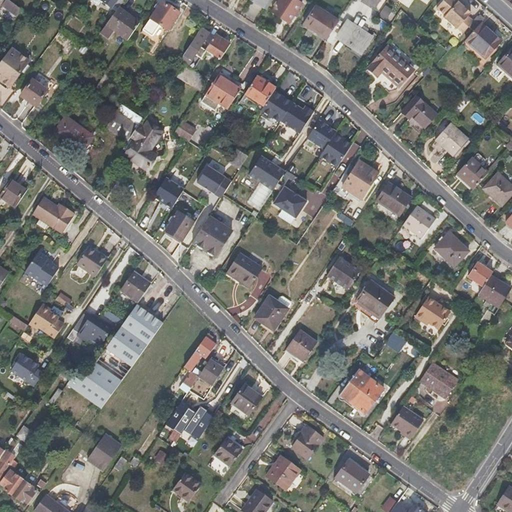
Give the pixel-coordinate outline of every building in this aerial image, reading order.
[(21,11),(5,0),(0,0),(0,10),(2,8),(16,18),(21,11)] [(125,0),(97,0),(111,9),(113,6),(118,9),(125,0)] [(254,0),(267,8),(271,0),(254,0)] [(289,22),(302,3),(297,0),(279,0),(272,11),(289,22)] [(363,0),(376,9),(381,0),(363,0)] [(469,18),(472,14),(458,3),(458,0),(446,0),(437,10),(446,17),(445,19),(459,29),(459,28),(465,33),(475,22),(469,18)] [(162,42),(179,15),(162,3),(144,30),(162,42)] [(327,38),(338,21),(315,5),(304,23),(327,38)] [(127,44),(140,24),(118,9),(100,34),(109,40),(114,35),(127,44)] [(384,23),(388,18),(380,13),(377,18),(384,23)] [(373,39),(347,22),(338,37),(363,53),(373,39)] [(503,42),(483,24),(468,40),(476,48),(478,46),(489,56),(503,42)] [(200,48),(209,34),(201,29),(184,56),(188,59),(192,61),(195,55),(200,48)] [(220,62),(230,47),(215,36),(205,52),(220,62)] [(396,92),(418,64),(389,42),(365,73),(389,93),(396,92)] [(200,59),(205,52),(200,48),(195,55),(200,59)] [(511,52),(499,67),(511,77),(511,52)] [(0,81),(9,89),(29,62),(20,55),(12,64),(5,59),(0,66),(0,81)] [(184,65),(188,59),(184,56),(180,62),(184,65)] [(206,81),(184,66),(177,79),(199,92),(206,81)] [(102,92),(111,79),(105,75),(97,88),(102,92)] [(222,118),(227,109),(239,90),(218,77),(200,105),(222,118)] [(274,92),(275,90),(256,77),(244,95),(264,108),(274,92)] [(36,109),(47,93),(30,81),(19,96),(36,109)] [(300,109),(274,92),(264,108),(261,112),(280,124),(281,123),(299,135),(313,113),(306,108),(303,112),(299,110),(300,109)] [(437,113),(417,95),(402,111),(411,119),(414,117),(425,127),(437,113)] [(138,126),(142,120),(121,105),(106,128),(127,143),(128,142),(129,139),(138,126)] [(94,137),(66,117),(54,133),(82,153),(94,137)] [(325,151),(335,136),(337,133),(319,121),(307,140),(325,151)] [(138,126),(129,139),(128,142),(127,143),(121,151),(127,155),(125,157),(146,171),(155,157),(149,152),(161,133),(147,124),(143,129),(138,126)] [(188,144),(195,132),(181,124),(174,135),(188,144)] [(454,155),(468,140),(451,124),(437,139),(454,155)] [(325,151),(320,158),(337,170),(352,147),(335,136),(325,151)] [(240,171),(249,158),(237,150),(230,160),(228,162),(240,171)] [(262,158),(250,176),(274,191),(285,173),(262,158)] [(474,191),(489,174),(472,159),(458,175),(474,191)] [(361,201),(378,175),(359,162),(342,188),(361,201)] [(221,198),(233,180),(206,163),(195,181),(221,198)] [(511,195),(511,186),(498,174),(484,190),(502,206),(511,195)] [(0,196),(15,207),(27,190),(10,178),(0,192),(0,196)] [(183,191),(166,180),(154,199),(172,210),(183,191)] [(401,217),(413,199),(389,184),(378,203),(401,217)] [(307,203),(285,188),(274,205),(295,220),(307,203)] [(44,232),(48,226),(61,235),(74,215),(58,205),(56,208),(42,199),(32,215),(38,220),(34,225),(44,232)] [(420,237),(433,217),(414,204),(401,224),(420,237)] [(340,213),(337,220),(351,226),(354,219),(340,213)] [(181,243),(193,224),(178,214),(166,233),(181,243)] [(215,259),(231,233),(209,219),(193,244),(215,259)] [(453,268),(469,252),(451,234),(435,250),(453,268)] [(95,277),(107,259),(106,259),(89,247),(77,265),(95,277)] [(52,263),(49,261),(47,260),(40,255),(43,250),(40,249),(24,274),(46,288),(58,270),(50,265),(52,263)] [(248,289),(250,287),(262,269),(239,254),(226,273),(248,289)] [(347,291),(360,273),(339,260),(327,278),(347,291)] [(483,287),(490,276),(492,273),(477,264),(469,277),(483,287)] [(0,286),(8,274),(0,268),(0,286)] [(138,304),(150,287),(132,274),(120,291),(138,304)] [(499,308),(511,290),(490,276),(483,287),(478,294),(499,308)] [(381,317),(394,297),(370,280),(356,302),(364,307),(365,306),(381,317)] [(72,302),(60,294),(58,298),(70,306),(72,302)] [(272,331),(287,311),(277,303),(269,298),(254,319),(272,331)] [(290,306),(290,303),(283,298),(280,298),(277,303),(287,311),(290,306)] [(427,326),(429,324),(438,330),(449,313),(427,298),(414,317),(427,326)] [(43,304),(41,307),(30,323),(28,326),(36,332),(38,329),(54,340),(64,325),(58,320),(59,318),(51,313),(52,310),(43,304)] [(101,410),(107,401),(162,324),(155,319),(153,322),(134,309),(99,358),(81,382),(64,369),(60,375),(68,382),(66,385),(101,410)] [(112,322),(116,317),(106,310),(102,315),(112,322)] [(111,330),(98,321),(90,315),(87,319),(82,316),(66,339),(72,343),(77,336),(86,343),(88,340),(99,348),(111,330)] [(27,328),(12,317),(7,324),(23,334),(27,328)] [(118,326),(122,321),(116,317),(112,322),(118,326)] [(305,362),(319,343),(302,332),(288,351),(305,362)] [(399,353),(407,342),(396,335),(389,346),(399,353)] [(511,335),(503,346),(511,352),(511,335)] [(206,360),(216,345),(206,338),(183,370),(188,374),(200,356),(206,360)] [(416,358),(421,351),(413,346),(408,352),(416,358)] [(39,366),(36,364),(33,362),(22,355),(12,372),(33,387),(43,372),(37,369),(39,366)] [(212,387),(224,370),(210,361),(198,378),(212,387)] [(445,399),(458,380),(448,373),(432,363),(420,381),(445,399)] [(187,394),(198,378),(191,373),(180,389),(187,394)] [(385,392),(371,382),(359,373),(341,396),(367,416),(385,392)] [(172,384),(168,390),(178,397),(182,391),(172,384)] [(252,417),(262,403),(251,395),(253,392),(245,387),(233,405),(252,417)] [(59,388),(49,401),(54,404),(63,391),(59,388)] [(399,433),(404,437),(409,440),(423,421),(403,407),(392,424),(401,430),(399,433)] [(307,459),(323,438),(304,424),(299,433),(301,434),(291,448),(307,459)] [(25,441),(33,431),(24,425),(17,436),(25,441)] [(104,471),(121,446),(108,437),(104,435),(87,459),(104,471)] [(231,468),(243,451),(227,440),(216,457),(231,468)] [(0,479),(15,458),(6,451),(0,459),(0,479)] [(170,457),(167,455),(161,451),(155,459),(164,466),(170,457)] [(286,490),(300,470),(280,456),(266,477),(286,490)] [(118,471),(125,460),(122,458),(114,468),(118,471)] [(349,487),(362,470),(348,460),(335,478),(349,487)] [(356,492),(369,475),(362,470),(349,487),(356,492)] [(12,496),(23,481),(10,471),(1,484),(6,488),(4,490),(12,496)] [(189,502),(201,485),(184,473),(172,490),(189,502)] [(46,484),(41,479),(38,483),(43,488),(46,484)] [(22,499),(28,503),(30,506),(40,492),(23,481),(12,496),(20,502),(22,499)] [(508,511),(511,511),(511,490),(508,488),(497,505),(508,511)] [(246,511),(265,511),(273,501),(257,490),(243,509),(246,511)] [(54,511),(59,505),(46,495),(33,511),(54,511)] [(409,511),(407,511),(397,504),(391,499),(383,509),(387,511),(422,511),(415,506),(409,511)]
